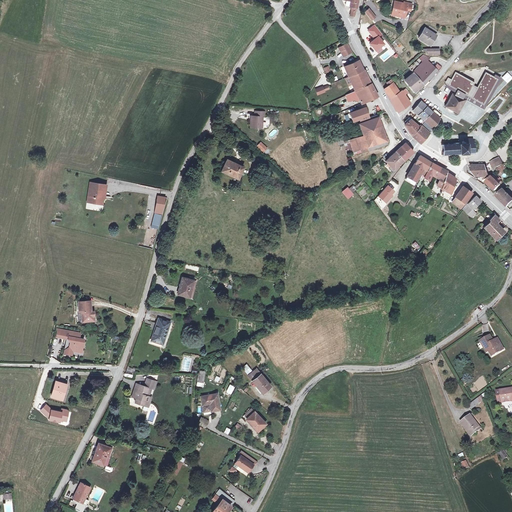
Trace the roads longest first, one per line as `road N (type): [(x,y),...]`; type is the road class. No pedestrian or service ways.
road 1 (residential): [(281,8),(240,61),(181,171),(120,369)]
road 2 (unclassified): [(252,511),(306,385),(327,371),(396,367),(429,353),(478,317),(511,274)]
road 3 (residential): [(120,369),(47,511)]
road 4 (secondary): [(395,119),(415,146),(511,222)]
road 5 (residential): [(120,369),(0,364)]
